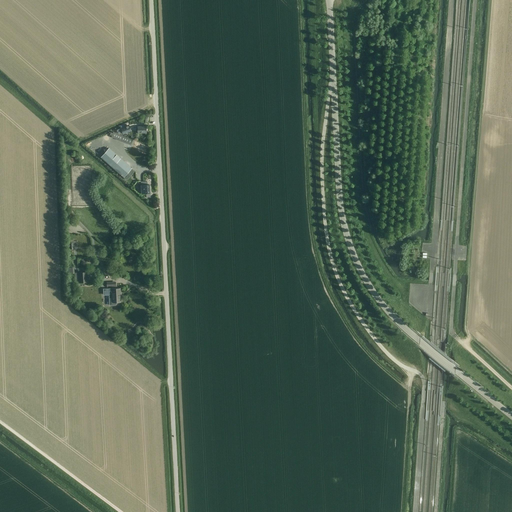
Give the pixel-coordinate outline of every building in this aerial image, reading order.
[(123,134),(131,131),(129,124),(120,127),(121,129),(116,130),(117,133),(118,133),(118,134),(120,133),(121,134),(122,133),(123,134)] [(123,136),(113,132),(113,133),(112,136),(111,137),(121,141),(131,145),(133,139),(124,136),(123,136)] [(145,152),(148,147),(145,146),(135,141),(132,147),(145,152)] [(109,148),(101,157),(123,177),(131,168),(109,148)] [(147,185),(147,181),(141,181),(141,185),(141,193),(146,193),(146,197),(151,197),(150,193),(150,185),(147,185)] [(79,282),(87,281),(86,271),(79,272),(79,282)] [(120,288),(111,288),(112,302),(121,301),(120,288)]
